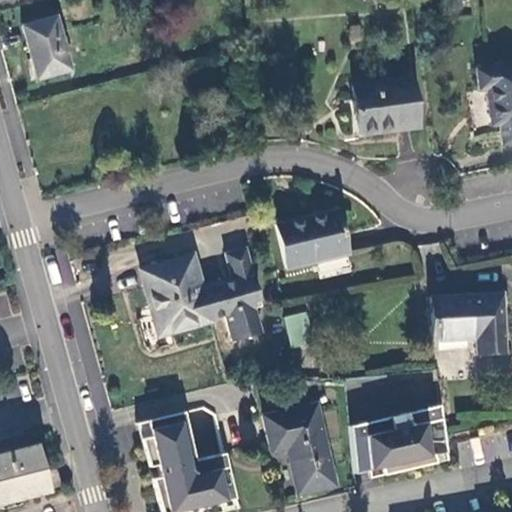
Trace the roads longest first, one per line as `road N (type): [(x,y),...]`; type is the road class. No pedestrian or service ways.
road 1 (residential): [(19,221),(264,157),(310,160),(354,176),(417,216),(511,204)]
road 2 (residential): [(19,221),(100,511)]
road 3 (residential): [(333,511),(511,469)]
